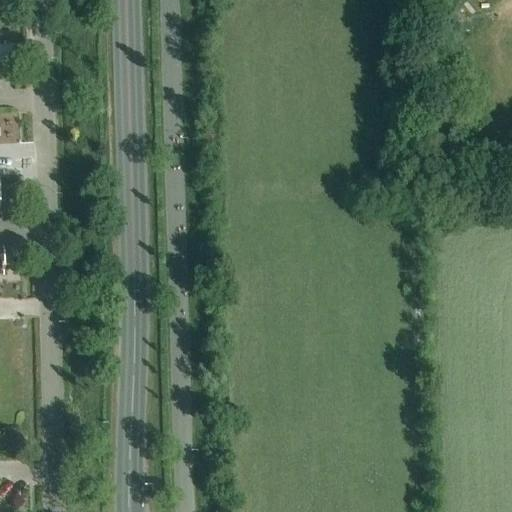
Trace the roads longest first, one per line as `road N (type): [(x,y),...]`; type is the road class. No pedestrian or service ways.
road 1 (unclassified): [(185,511),(169,0)]
road 2 (residential): [(56,511),(43,0)]
road 3 (primary): [(130,511),(128,0)]
